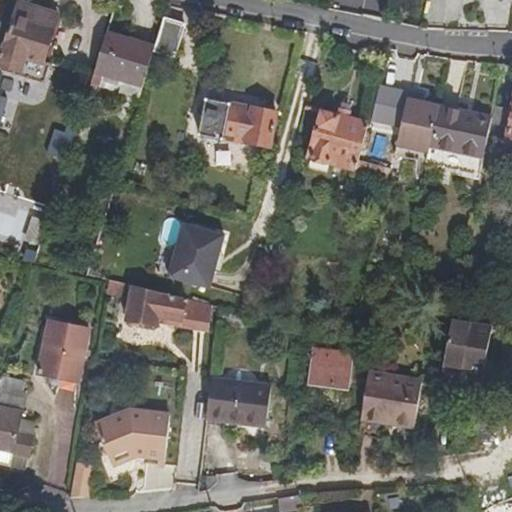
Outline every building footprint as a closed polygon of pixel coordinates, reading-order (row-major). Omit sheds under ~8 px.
[(26,60),(45,66),(60,16),(17,3),(0,58),(0,59),(24,67),(26,60)] [(163,17),(153,49),(152,51),(171,57),(182,24),(163,17)] [(153,49),(105,33),(92,71),(89,80),(97,83),(100,73),(141,86),(152,51),(153,49)] [(49,67),(45,66),(26,60),(24,67),(0,59),(0,70),(44,84),(49,67)] [(273,148),(283,113),(260,105),(258,113),(235,106),(237,99),(213,91),(201,131),(224,140),(226,136),(273,148)] [(399,125),(403,101),(389,98),(385,121),(399,125)] [(429,153),(438,108),(403,101),(399,125),(394,146),(429,153)] [(511,103),(511,108),(492,106),(490,117),(486,141),(504,145),(504,147),(511,148),(511,103)] [(486,141),(490,117),(438,108),(429,153),(427,162),(426,166),(478,176),(486,141)] [(361,164),(370,126),(353,121),(353,115),(339,112),(336,119),(322,116),(310,163),(314,164),(313,169),(332,173),(334,169),(358,174),(391,183),(394,172),(361,164)] [(64,131),(72,134),(78,116),(69,114),(64,131)] [(45,154),(63,160),(72,134),(64,131),(53,128),(45,154)] [(427,162),(429,153),(394,146),(393,155),(427,162)] [(381,153),(366,152),(364,163),(379,165),(381,153)] [(227,236),(186,224),(170,277),(211,289),(217,270),(221,256),(227,236)] [(226,257),(221,256),(217,270),(222,271),(226,257)] [(122,281),(104,277),(103,284),(119,289),(122,281)] [(180,325),(217,332),(223,307),(129,283),(123,317),(156,324),(157,320),(157,315),(181,319),(180,325)] [(157,315),(157,320),(180,325),(181,319),(157,315)] [(76,377),(86,324),(51,317),(41,369),(76,377)] [(451,318),(442,364),(467,369),(466,374),(480,376),(489,326),(451,318)] [(363,335),(377,336),(392,338),(394,329),(366,323),(363,335)] [(347,389),(353,357),(316,349),(310,383),(347,389)] [(2,372),(1,381),(20,385),(22,376),(2,372)] [(369,372),(361,416),(385,421),(386,417),(415,423),(422,384),(369,372)] [(20,385),(27,386),(29,377),(22,376),(20,385)] [(215,379),(207,419),(267,429),(274,391),(215,379)] [(1,385),(0,389),(0,459),(17,462),(20,449),(35,452),(41,418),(25,415),(31,391),(20,388),(1,385)] [(134,454),(144,456),(160,460),(168,419),(130,411),(96,421),(107,460),(134,454)] [(386,417),(385,421),(413,428),(415,423),(386,417)] [(20,449),(17,462),(33,465),(35,452),(20,449)] [(160,460),(144,456),(141,464),(158,468),(160,460)] [(70,463),(65,488),(81,492),(86,467),(70,463)]
